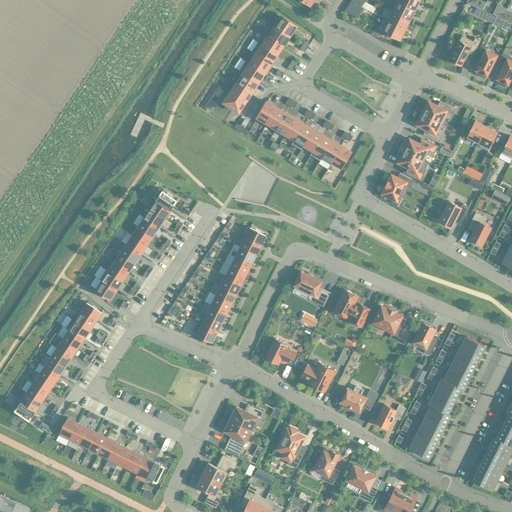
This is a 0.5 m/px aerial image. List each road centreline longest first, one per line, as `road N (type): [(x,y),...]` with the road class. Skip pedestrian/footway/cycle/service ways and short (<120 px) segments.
road 1 (residential): [(235,368),(289,256),(302,250),(511,340)]
road 2 (residential): [(388,140),(359,193),(511,288)]
road 3 (residential): [(443,486),(235,368)]
road 4 (residential): [(136,325),(91,393),(194,445)]
road 5 (residential): [(511,350),(443,486)]
road 6 (residential): [(331,42),(305,89),(388,140)]
road 7 (residential): [(215,209),(136,325)]
